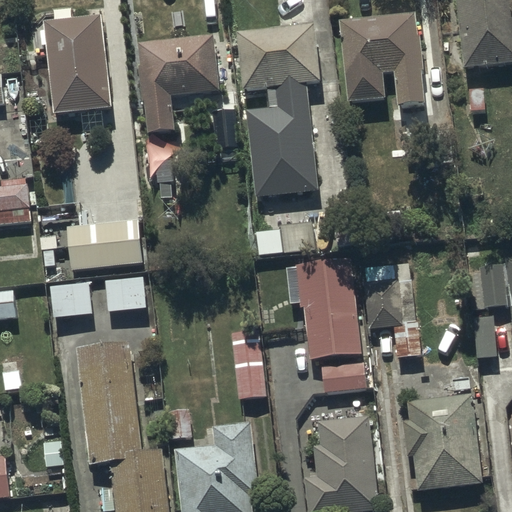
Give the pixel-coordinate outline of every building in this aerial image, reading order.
[(511,0),(455,0),(463,73),(511,67),(511,0)] [(424,107),(413,16),(339,25),(348,106),(386,102),(383,76),(393,75),(397,110),(424,107)] [(104,19),(47,25),(57,118),(114,111),(104,19)] [(240,36),(246,94),(271,92),(273,112),(248,115),(257,199),(322,193),(311,88),(323,86),(317,28),(240,36)] [(214,39),(139,47),(148,137),(175,134),(171,99),(219,94),(214,39)] [(492,87),(469,88),(469,118),(493,118),(492,87)] [(234,110),(212,112),(216,148),(238,146),(234,110)] [(0,228),(33,224),(28,181),(0,184),(0,228)] [(141,223),(69,230),(74,274),(144,266),(141,223)] [(310,224),(280,228),(283,254),(313,250),(310,224)] [(339,226),(315,228),(316,256),(341,255),(339,226)] [(279,232),(254,234),(257,256),(281,254),(279,232)] [(350,261),(292,268),(297,310),(302,310),(308,364),(361,358),(350,261)] [(507,271),(483,273),(486,311),(510,309),(507,271)] [(147,281),(108,284),(111,314),(150,310),(147,281)] [(399,281),(364,284),(368,331),(403,328),(399,281)] [(91,285),(53,289),(56,321),(94,318),(91,285)] [(17,294),(0,295),(0,321),(18,320),(17,294)] [(496,320),(476,322),(479,361),(499,359),(496,320)] [(256,333),(227,336),(235,403),(264,399),(256,333)] [(128,344),(76,351),(91,469),(109,466),(125,464),(124,457),(142,455),(128,344)] [(363,364),(320,368),(323,396),(366,392),(363,364)] [(475,398),(407,406),(409,427),(403,427),(407,463),(414,463),(418,497),(486,489),(475,398)] [(191,415),(170,416),(172,442),(193,441),(191,415)] [(377,511),(368,421),(317,426),(319,450),(312,450),(315,481),(303,482),(306,511),(377,511)] [(248,427),(211,431),(213,449),(173,453),(180,511),(249,511),(248,499),(256,498),(248,427)] [(47,442),(48,468),(66,467),(65,442),(47,442)] [(125,464),(109,466),(114,511),(167,511),(161,453),(142,455),(124,457),(125,464)] [(6,460),(0,460),(0,501),(10,500),(6,460)]
